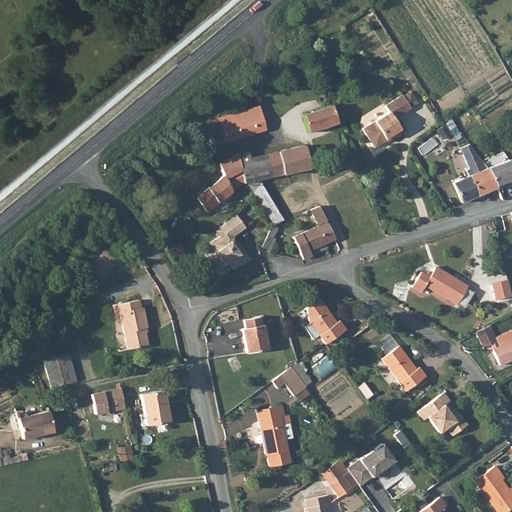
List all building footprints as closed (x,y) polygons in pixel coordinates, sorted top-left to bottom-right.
[(390,113),(363,130),(375,149),(387,141),(387,140),(392,137),(394,139),(394,140),(403,134),(395,120),(412,109),(403,96),(386,107),(390,113)] [(337,123),(332,107),(303,116),(308,133),(337,123)] [(266,130),(259,108),(220,119),(226,142),(266,130)] [(218,145),(226,142),(220,119),(212,122),(218,145)] [(461,148),(464,155),(474,151),(469,144),(461,148)] [(273,179),(301,171),(287,147),(250,159),(233,164),(244,185),(272,176),(273,179)] [(496,186),(488,169),(484,164),(474,151),(464,155),(469,167),(467,168),(471,176),(454,184),(462,203),(497,188),(496,186)] [(248,153),(230,158),(233,164),(250,159),(248,153)] [(231,194),(231,193),(244,185),(233,164),(230,158),(218,166),(224,176),(198,202),(210,214),(231,194)] [(511,180),(511,169),(509,161),(488,169),(496,186),(511,180)] [(329,249),(327,244),(335,240),(318,208),(311,211),(318,227),(293,239),(304,260),(329,249)] [(511,212),(490,217),(499,246),(511,242),(511,212)] [(236,214),(213,229),(218,236),(210,241),(215,250),(208,254),(217,267),(227,260),(232,267),(240,262),(241,264),(249,259),(238,242),(236,243),(233,238),(233,234),(244,227),(236,214)] [(273,228),(262,250),(271,254),(276,241),(273,240),(278,228),(276,227),(273,228)] [(422,288),(454,306),(464,288),(431,269),(428,275),(424,272),(421,277),(417,274),(408,289),(418,294),(422,288)] [(95,278),(79,285),(85,298),(101,291),(95,278)] [(496,300),(511,296),(511,289),(510,279),(492,282),(496,300)] [(324,346),(345,331),(340,324),(335,328),(332,324),(334,322),(321,302),(307,312),(310,326),(324,346)] [(136,304),(113,309),(115,317),(118,317),(126,353),(147,349),(143,332),(146,331),(141,311),(139,312),(136,304)] [(490,327),(474,333),(481,350),(489,347),(498,368),(511,361),(511,342),(498,348),(490,327)] [(267,353),(262,330),(242,334),(247,358),(267,353)] [(324,346),(326,348),(346,334),(345,331),(324,346)] [(412,370),(414,369),(400,349),(382,362),(407,395),(426,380),(420,371),(415,374),(412,370)] [(315,368),(323,380),(339,369),(330,357),(315,368)] [(41,365),(50,394),(63,391),(55,362),(41,365)] [(311,386),(298,368),(291,373),(305,391),(311,386)] [(284,388),(293,400),(305,391),(291,373),(291,372),(272,386),(277,393),(284,388)] [(123,387),(118,388),(115,379),(87,385),(94,418),(130,410),(125,390),(123,387)] [(162,393),(139,398),(143,417),(138,419),(140,430),(168,425),(162,393)] [(460,423),(457,424),(445,409),(451,404),(445,396),(419,415),(425,424),(429,421),(441,437),(447,431),(453,440),(466,431),(460,423)] [(457,424),(460,423),(466,431),(469,428),(451,404),(445,409),(457,424)] [(281,421),(286,420),(283,410),(257,416),(267,459),(268,460),(270,470),(291,465),(286,444),(283,428),(281,421)] [(21,441),(52,434),(47,414),(17,421),(21,441)] [(294,442),(290,427),(283,428),(286,444),(294,442)] [(384,441),(348,467),(361,486),(397,460),(384,441)] [(118,458),(130,455),(128,443),(116,445),(118,458)] [(0,462),(9,462),(8,449),(0,450),(0,462)] [(396,498),(415,486),(408,475),(389,488),(396,498)] [(344,480),(332,489),(342,501),(354,492),(344,480)] [(511,511),(511,494),(510,492),(503,483),(486,496),(497,511),(511,511)] [(330,499),(308,503),(309,511),(330,511),(330,508),(332,507),(330,499)] [(440,500),(423,511),(443,511),(447,509),(440,500)]
